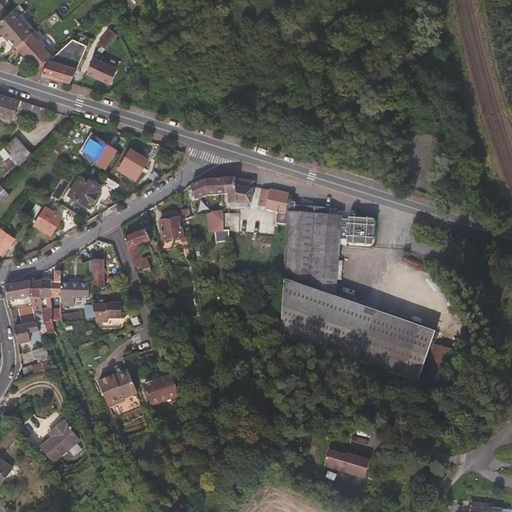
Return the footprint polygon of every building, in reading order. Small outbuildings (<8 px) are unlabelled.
[(0,19),(0,36),(1,36),(13,48),(28,35),(9,12),(0,19)] [(104,44),(114,31),(107,25),(97,38),(104,44)] [(28,35),(13,48),(20,55),(34,71),(45,62),(49,58),(28,35)] [(66,84),(82,49),(67,42),(49,58),(45,62),(39,75),(66,84)] [(124,57),(119,68),(128,71),(132,61),(124,57)] [(46,110),(8,99),(0,96),(0,117),(15,122),(18,112),(43,119),(46,110)] [(105,168),(115,151),(93,138),(83,155),(105,168)] [(31,156),(15,139),(4,149),(20,167),(31,156)] [(136,181),(148,161),(130,150),(118,171),(136,181)] [(456,169),(453,179),(462,182),(466,172),(456,169)] [(0,202),(8,196),(3,191),(14,181),(10,176),(0,184),(0,202)] [(101,191),(100,190),(103,184),(91,177),(88,182),(79,177),(68,196),(90,209),(101,191)] [(119,185),(107,178),(103,184),(115,191),(119,185)] [(245,204),(245,190),(245,179),(230,178),(221,179),(221,196),(223,191),(223,205),(231,205),(231,202),(245,204)] [(58,202),(69,183),(62,179),(51,198),(58,202)] [(221,196),(221,179),(203,180),(191,184),(192,202),(206,197),(221,196)] [(264,212),(270,182),(259,180),(251,208),(264,212)] [(286,210),(288,187),(270,182),(264,212),(273,215),(275,223),(275,229),(283,230),(285,222),(286,210)] [(51,236),(62,218),(45,207),(34,225),(51,236)] [(187,231),(186,209),(177,209),(179,223),(181,233),(187,231)] [(331,215),(295,211),(286,210),(285,222),(283,230),(278,281),(331,287),(335,247),(341,248),(341,253),(368,256),(370,228),(331,223),(331,215)] [(219,241),(219,212),(205,212),(206,234),(213,234),(213,241),(219,241)] [(235,224),(235,214),(219,212),(219,241),(228,241),(228,229),(235,229),(235,224)] [(275,223),(235,214),(235,224),(274,233),(275,229),(275,223)] [(181,233),(179,223),(175,224),(174,216),(157,220),(162,248),(178,245),(177,235),(181,233)] [(0,254),(3,257),(15,240),(1,230),(0,231),(0,254)] [(137,254),(136,247),(149,243),(146,232),(124,238),(133,270),(150,265),(147,252),(137,254)] [(98,273),(97,261),(95,258),(86,257),(87,273),(98,273)] [(108,274),(108,260),(95,258),(97,261),(98,273),(108,274)] [(53,280),(50,280),(40,282),(33,283),(35,300),(43,299),(45,319),(37,320),(38,325),(39,331),(65,328),(65,327),(64,318),(63,308),(61,285),(60,267),(52,268),(53,280)] [(424,383),(437,335),(331,298),(331,287),(278,281),(269,329),(424,383)] [(35,300),(33,283),(2,287),(3,304),(35,300)] [(89,300),(91,284),(61,285),(63,308),(75,308),(75,299),(89,300)] [(132,312),(129,295),(117,297),(117,303),(100,305),(100,315),(118,311),(120,314),(132,312)] [(100,315),(100,305),(89,306),(89,312),(85,314),(87,326),(101,325),(100,315)] [(17,314),(13,307),(7,311),(11,317),(17,314)] [(179,323),(176,311),(169,312),(172,325),(179,323)] [(37,320),(37,315),(21,316),(22,326),(38,325),(37,320)] [(45,342),(39,331),(19,331),(21,351),(38,350),(37,343),(45,342)] [(34,386),(45,385),(60,383),(47,349),(41,351),(43,361),(39,362),(40,371),(32,372),(34,386)] [(139,395),(130,371),(100,384),(109,408),(139,395)] [(178,397),(171,377),(143,387),(150,408),(178,397)] [(25,411),(15,399),(6,407),(16,419),(25,411)] [(20,430),(0,406),(0,429),(9,441),(20,430)] [(121,417),(129,433),(147,424),(140,408),(121,417)] [(55,464),(79,443),(63,424),(54,431),(58,437),(42,449),(55,464)] [(335,456),(317,450),(311,465),(351,480),(358,462),(335,454),(335,456)] [(0,478),(9,464),(0,457),(0,484),(1,483),(0,482),(0,478)] [(12,490),(26,468),(12,458),(9,464),(0,478),(0,482),(1,483),(12,490)] [(511,511),(511,509),(492,508),(492,503),(471,503),(470,511),(511,511)]
